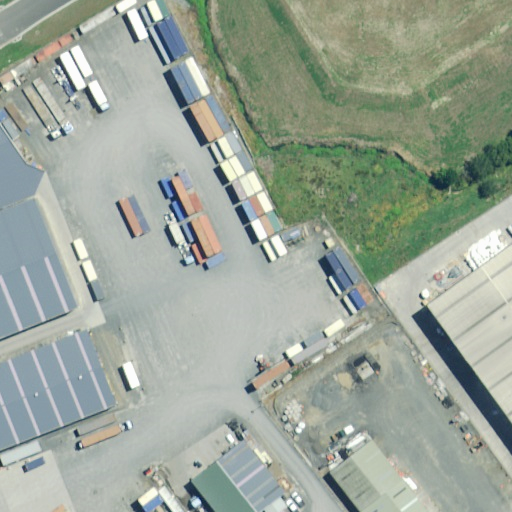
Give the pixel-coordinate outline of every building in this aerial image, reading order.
[(491,18),(478,0),(471,0),(459,9),(474,30),(491,18)] [(0,133),(0,340),(85,309),(39,197),(0,133)] [(511,239),(424,305),(511,422),(511,239)] [(0,448),(117,405),(88,329),(3,361),(0,353),(0,448)] [(422,511),(364,440),(321,475),(351,511),(422,511)] [(256,511),(280,494),(238,441),(185,482),(208,511),(256,511)]
